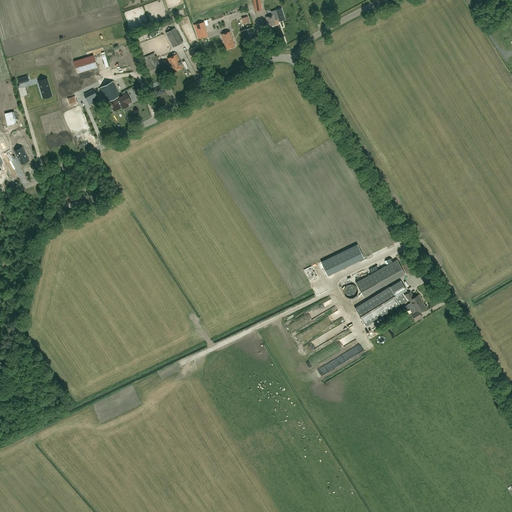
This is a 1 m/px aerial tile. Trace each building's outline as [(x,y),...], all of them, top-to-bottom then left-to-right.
[(262,10),(261,5),(260,0),(253,0),(254,6),(255,11),(262,10)] [(279,24),(277,19),(279,18),(279,19),(284,18),(282,9),(277,10),(278,16),(276,17),(276,14),(266,17),(269,27),(279,24)] [(196,25),(200,38),(208,36),(204,22),(196,25)] [(173,47),(182,42),(175,28),(166,32),(173,47)] [(227,49),(234,46),(233,41),(230,32),(221,34),(225,44),(227,49)] [(175,72),(183,68),(180,62),(181,62),(177,54),(168,58),(172,66),(175,72)] [(97,76),(100,75),(97,67),(98,67),(94,55),(74,61),(78,73),(83,72),(84,75),(64,81),(68,93),(99,83),(97,76)] [(151,57),(150,55),(141,59),(148,75),(163,69),(161,65),(166,63),(165,59),(159,60),(157,55),(151,57)] [(42,94),(51,92),(47,78),(38,81),(42,94)] [(168,84),(165,78),(158,82),(159,85),(152,88),(156,96),(165,92),(163,86),(164,86),(168,84)] [(114,111),(121,107),(119,104),(118,102),(116,98),(120,95),(113,81),(101,87),(108,102),(109,101),(110,102),(109,103),(111,107),(112,107),(114,111)] [(98,100),(97,97),(93,90),(84,94),(87,102),(89,104),(98,100)] [(118,102),(119,104),(121,103),(121,105),(127,102),(124,95),(118,98),(119,101),(118,102)] [(77,103),(75,96),(67,98),(69,106),(77,103)] [(23,150),(16,153),(22,164),(29,160),(23,150)] [(356,283),(364,297),(405,274),(397,260),(356,283)] [(411,292),(405,295),(403,292),(407,290),(401,280),(397,282),(355,308),(366,325),(406,301),(406,300),(408,298),(410,300),(411,300),(412,302),(408,304),(410,308),(414,305),(422,301),(421,299),(421,298),(419,295),(414,297),(411,292)] [(427,309),(425,307),(422,301),(414,305),(410,308),(413,314),(412,314),(416,321),(422,317),(420,313),(427,309)] [(307,336),(332,325),(329,319),(305,329),(307,336)]
